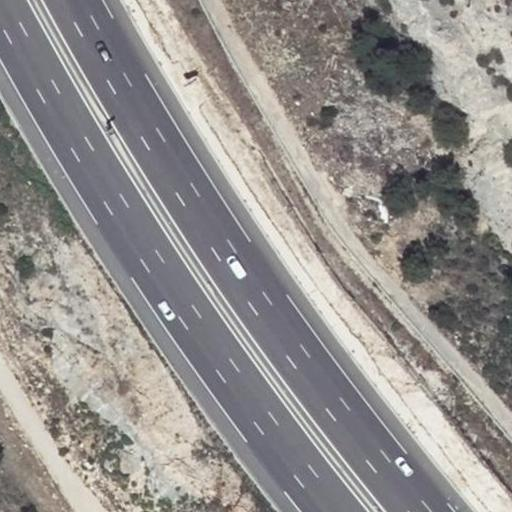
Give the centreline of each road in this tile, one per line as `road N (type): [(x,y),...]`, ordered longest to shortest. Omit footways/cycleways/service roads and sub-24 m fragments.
road 1 (motorway): [(422,511),(334,406),(127,97),(75,0)]
road 2 (motorway): [(1,0),(71,130),(285,451),(337,511)]
road 3 (unknown): [(511,409),(355,234),(224,0)]
